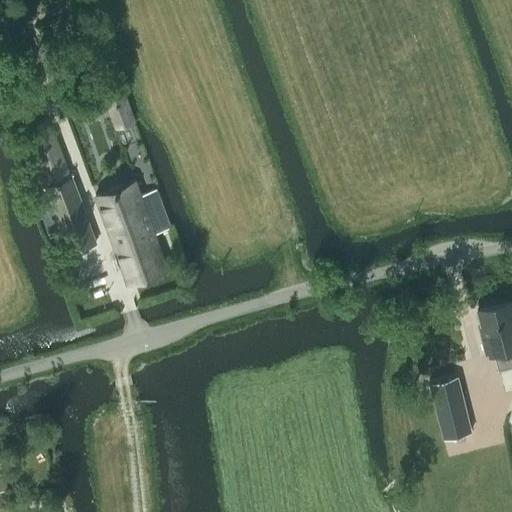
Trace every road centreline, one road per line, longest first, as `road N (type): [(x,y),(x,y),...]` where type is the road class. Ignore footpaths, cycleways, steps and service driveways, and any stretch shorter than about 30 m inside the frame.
road 1 (unclassified): [(0,379),(334,285),(511,247)]
road 2 (track): [(116,346),(140,511)]
